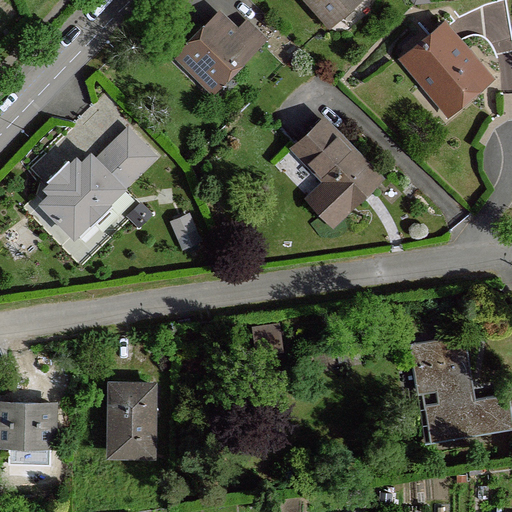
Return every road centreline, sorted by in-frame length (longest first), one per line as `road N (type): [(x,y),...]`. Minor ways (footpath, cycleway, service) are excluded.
road 1 (residential): [(0,329),(458,262)]
road 2 (tertiary): [(133,0),(0,135)]
